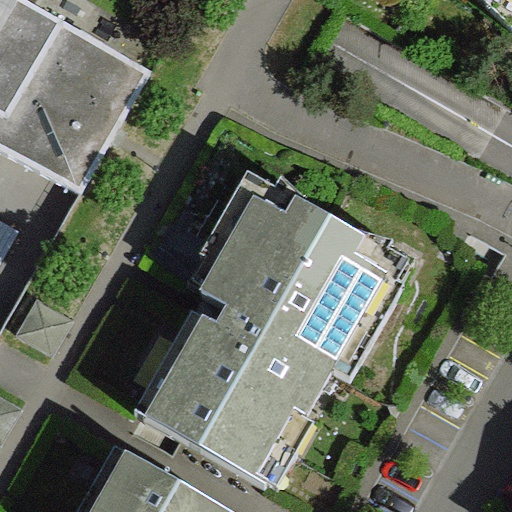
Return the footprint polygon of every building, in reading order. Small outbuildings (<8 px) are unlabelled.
[(0,0),(0,112),(8,116),(57,23),(21,4),(23,0),(0,0)] [(511,0),(478,0),(480,1),(511,33),(511,0)] [(152,75),(57,23),(8,116),(0,112),(0,153),(83,197),(152,75)] [(352,386),(406,293),(378,277),(395,248),(351,238),(320,222),(284,184),(277,195),(250,179),(202,264),(221,274),(203,301),(232,317),(222,335),(192,318),(136,419),(258,488),(295,423),(307,422),(333,376),(352,386)] [(219,511),(117,453),(83,511),(219,511)]
